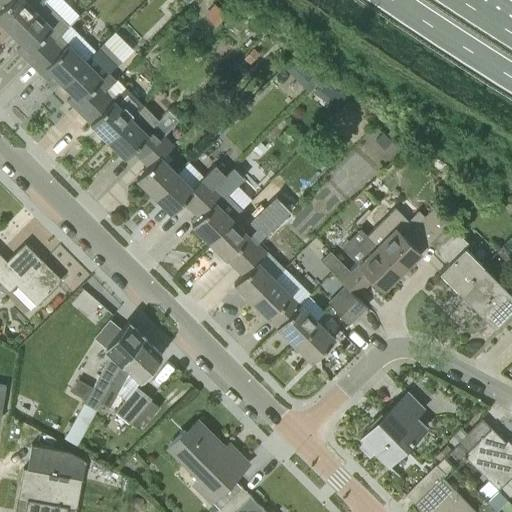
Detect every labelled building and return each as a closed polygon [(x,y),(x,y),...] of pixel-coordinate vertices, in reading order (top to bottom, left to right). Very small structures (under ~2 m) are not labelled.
[(0,21),(11,32),(44,0),(3,0),(6,2),(0,8),(0,21)] [(31,64),(71,24),(47,0),(44,0),(11,32),(10,33),(21,42),(16,48),(31,64)] [(238,14),(231,22),(239,29),(246,22),(238,14)] [(86,60),(96,49),(71,24),(55,39),(31,64),(46,78),(51,73),(62,84),(86,60)] [(106,90),(117,79),(110,72),(122,60),(103,42),(96,49),(86,60),(62,84),(72,93),(66,98),(82,115),(106,90)] [(260,53),(253,47),(244,57),(250,63),(260,53)] [(322,78),(313,91),(322,98),(331,85),(322,78)] [(132,116),(144,104),(127,87),(125,88),(117,79),(106,90),(82,115),(89,122),(108,140),(132,116)] [(141,158),(164,134),(168,130),(158,120),(159,119),(144,104),(132,116),(108,140),(124,157),(132,149),(141,158)] [(391,139),(382,131),(374,139),(383,147),(391,139)] [(154,196),(177,172),(161,156),(173,144),(164,134),(141,158),(148,165),(136,177),(154,196)] [(260,142),(252,150),(258,155),(265,147),(260,142)] [(191,209),(214,185),(204,174),(192,186),(177,172),(154,196),(171,212),(183,200),(191,209)] [(214,185),(191,209),(199,216),(191,223),(209,242),(233,217),(215,199),(222,193),(214,185)] [(234,267),(258,243),(250,234),(262,222),(245,205),(233,217),(209,242),(234,267)] [(365,235),(400,270),(429,241),(411,223),(413,220),(403,210),(401,213),(394,206),(365,235)] [(440,252),(458,233),(448,223),(430,241),(440,252)] [(458,290),(482,265),(464,247),(468,243),(458,233),(440,252),(449,261),(439,271),(458,290)] [(383,287),(400,270),(365,235),(358,243),(368,253),(358,263),(356,261),(348,269),(329,250),(320,260),(355,294),(373,278),(383,287)] [(0,253),(0,281),(9,290),(15,284),(35,304),(61,279),(24,242),(6,260),(0,253)] [(251,301),(274,277),(256,259),(266,250),(258,243),(234,267),(242,274),(233,283),(251,301)] [(476,309),(509,276),(508,275),(500,283),(482,265),(458,290),(476,309)] [(511,272),(509,276),(476,309),(494,326),(511,307),(511,272)] [(277,325),(299,302),(274,277),(251,301),(268,318),(269,317),(277,325)] [(335,293),(357,315),(366,305),(355,294),(344,284),(335,293)] [(349,323),(357,315),(335,293),(327,301),(349,323)] [(293,343),(317,320),(299,302),(277,325),(276,326),(293,343)] [(122,367),(146,338),(128,319),(103,347),(109,354),(95,380),(64,437),(76,444),(99,402),(102,403),(122,367)] [(317,320),(293,343),(311,361),(334,337),(317,320)] [(122,367),(102,403),(108,407),(117,391),(124,397),(138,380),(139,381),(162,354),(146,338),(122,367)] [(128,423),(150,397),(135,384),(113,411),(128,423)] [(387,464),(425,426),(415,416),(421,409),(404,392),(360,438),(363,441),(361,444),(370,453),(373,450),(387,464)] [(453,446),(497,489),(511,474),(511,448),(490,427),(488,428),(479,419),(453,446)] [(214,511),(216,511),(242,487),(233,477),(242,468),(196,422),(187,432),(184,429),(167,446),(197,476),(192,482),(213,502),(209,506),(214,511)] [(451,465),(442,456),(404,493),(421,511),(474,511),(476,510),(441,475),(451,465)] [(75,511),(81,478),(22,467),(14,511),(18,511),(75,511)] [(511,474),(497,489),(496,490),(506,500),(506,499),(511,492),(511,474)] [(267,511),(242,487),(216,511),(267,511)] [(492,511),(506,500),(496,490),(476,510),(474,511),(492,511)] [(143,496),(131,496),(130,508),(143,508),(143,496)]
